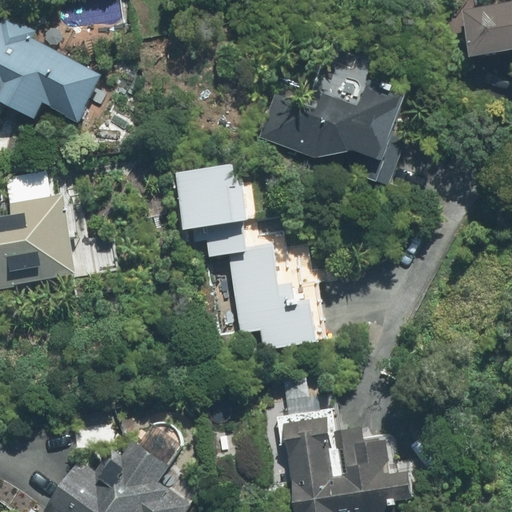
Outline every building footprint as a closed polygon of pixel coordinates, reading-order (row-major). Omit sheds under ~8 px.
[(511,4),(469,11),(477,59),(511,53),(511,4)] [(81,122),(105,77),(34,39),(37,33),(8,17),(0,31),(0,120),(9,104),(38,120),(47,104),(81,122)] [(279,95),(264,138),(321,158),(324,149),(335,153),(338,144),(388,161),(411,96),(371,82),(367,95),(354,91),(350,101),(328,93),(322,110),(279,95)] [(245,331),(267,328),(270,351),(323,344),(317,302),(299,305),(296,283),(281,285),(276,246),(248,250),(237,169),(186,175),(194,236),(214,233),(217,255),(235,252),(245,331)] [(0,288),(80,274),(64,192),(0,203),(0,288)] [(291,444),(300,511),(400,511),(399,505),(420,502),(416,470),(393,473),(389,440),(367,443),(365,433),(347,436),(343,409),(280,418),(284,445),(291,444)] [(81,459),(47,508),(51,511),(192,511),(196,507),(164,485),(177,466),(142,442),(129,460),(116,451),(101,473),(81,459)]
